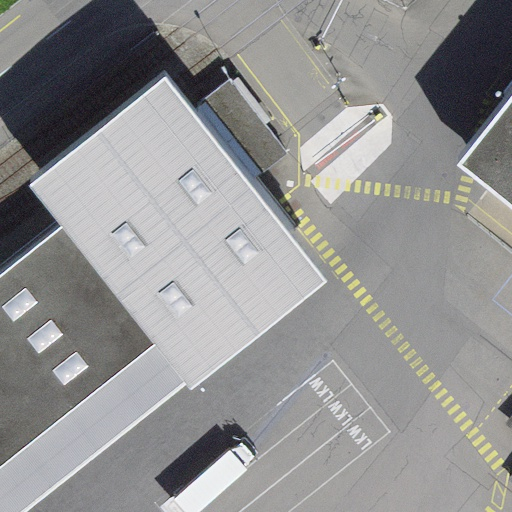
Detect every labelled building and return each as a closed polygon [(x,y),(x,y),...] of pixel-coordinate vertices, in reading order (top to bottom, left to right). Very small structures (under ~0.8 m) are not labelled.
[(204,99),(178,65),(41,172),(70,207),(162,324),(193,364),(329,257),(259,168),(204,99)] [(234,77),(204,99),(259,168),(287,147),(234,77)] [(511,80),(464,142),(511,180),(511,80)] [(0,452),(162,324),(70,207),(0,263),(0,452)] [(0,511),(8,511),(193,364),(162,324),(0,452),(0,511)]
